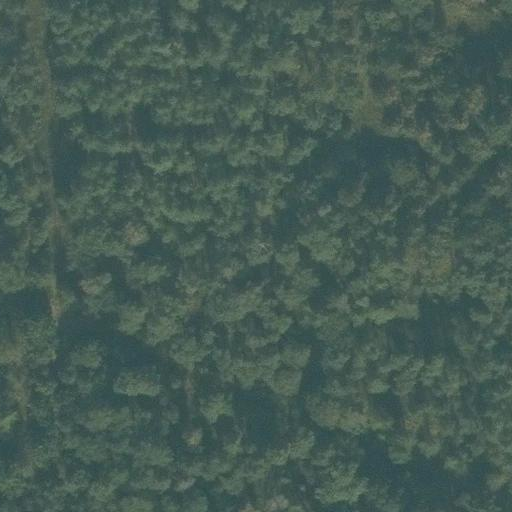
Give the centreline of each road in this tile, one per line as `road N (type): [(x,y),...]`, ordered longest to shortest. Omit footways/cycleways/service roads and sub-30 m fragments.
road 1 (track): [(0,302),(54,302),(126,321),(298,406),(511,495)]
road 2 (track): [(75,511),(53,292),(51,120),(31,0)]
